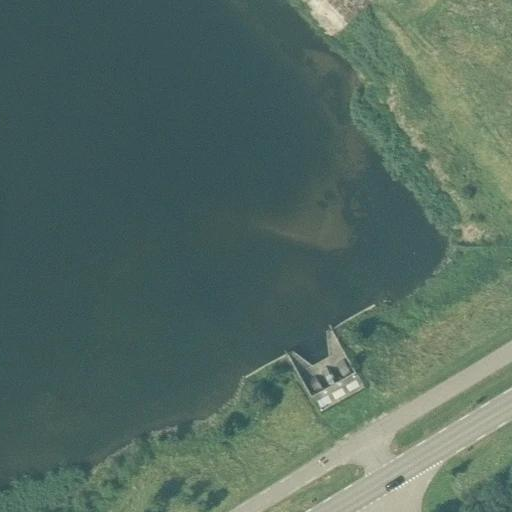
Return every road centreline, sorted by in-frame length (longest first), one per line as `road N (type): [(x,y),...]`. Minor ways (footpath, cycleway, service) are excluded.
road 1 (unclassified): [(511,349),(298,478)]
road 2 (primary): [(333,511),(511,403)]
